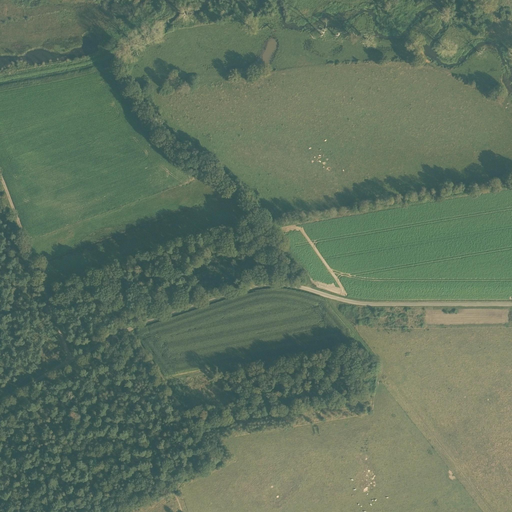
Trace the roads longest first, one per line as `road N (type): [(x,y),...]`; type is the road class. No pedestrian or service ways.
road 1 (unclassified): [(0,399),(128,330),(251,286),(296,287),(349,304),(511,306)]
road 2 (track): [(324,294),(493,511)]
road 3 (track): [(0,188),(70,361)]
